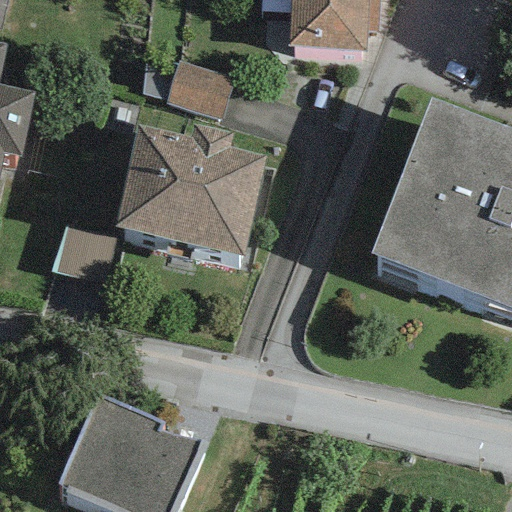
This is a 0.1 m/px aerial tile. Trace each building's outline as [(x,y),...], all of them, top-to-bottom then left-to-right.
[(287,0),(286,57),(365,60),(367,0),(287,0)] [(0,82),(4,57),(0,56),(0,175),(0,173),(19,176),(29,115),(0,109),(0,82)] [(511,143),(431,112),(369,272),(511,326),(511,143)] [(113,245),(244,276),(268,177),(232,169),(238,147),(192,136),(188,153),(138,141),(113,245)] [(59,291),(102,303),(115,253),(72,241),(59,291)] [(161,423),(97,396),(56,489),(113,511),(171,511),(204,442),(158,432),(161,423)]
